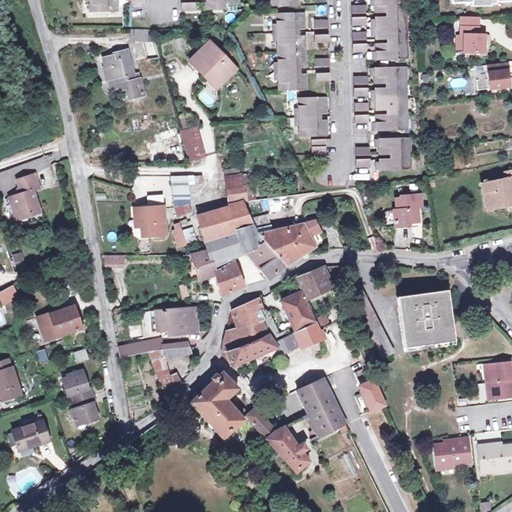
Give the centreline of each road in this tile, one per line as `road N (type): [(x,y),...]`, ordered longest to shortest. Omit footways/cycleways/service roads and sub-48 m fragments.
road 1 (residential): [(126,436),(70,127),(32,0)]
road 2 (unclassified): [(126,436),(179,397),(216,348),(232,300),(326,258),(465,258)]
road 3 (residential): [(344,0),(347,159),(335,171)]
road 4 (unclassified): [(22,511),(126,436)]
